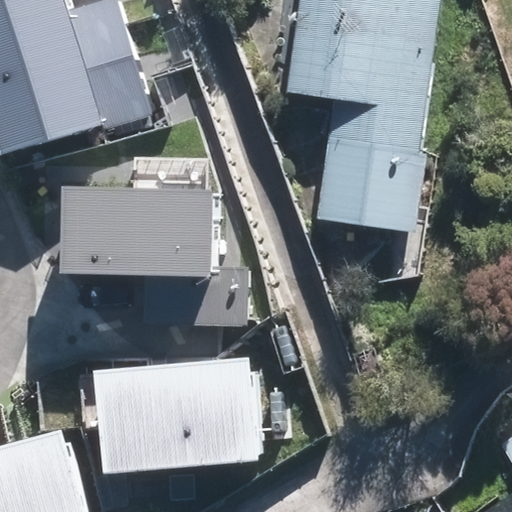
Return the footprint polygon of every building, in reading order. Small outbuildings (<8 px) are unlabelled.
[(156,0),(13,0),(52,86),(171,33),(156,0)] [(464,0),(323,0),(309,90),(356,98),(337,214),(428,228),(464,0)] [(101,125),(98,233),(237,237),(241,129),(101,125)] [(0,240),(24,212),(0,191),(0,240)] [(288,323),(133,326),(135,428),(290,425),(288,323)] [(83,386),(0,410),(0,511),(10,511),(112,483),(83,386)] [(347,511),(319,455),(239,496),(247,511),(347,511)]
